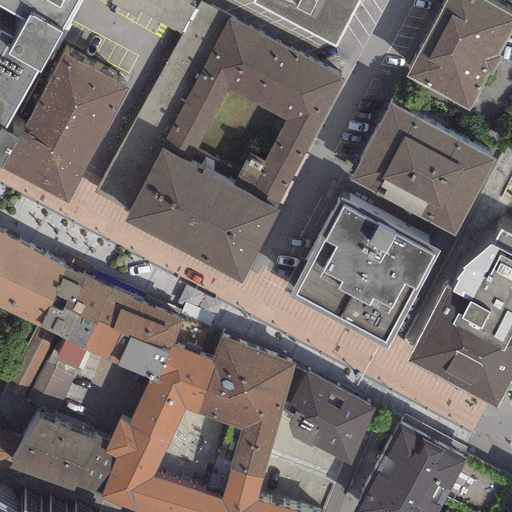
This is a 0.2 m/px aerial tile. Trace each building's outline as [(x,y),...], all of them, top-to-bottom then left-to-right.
[(0,0),(0,6),(26,22),(15,40),(7,55),(36,71),(40,73),(80,0),(0,0)] [(138,10),(179,33),(193,8),(187,5),(189,0),(111,0),(109,4),(133,17),(138,10)] [(252,0),(251,3),(335,47),(360,0),(252,0)] [(511,27),(511,14),(483,0),(445,0),(405,77),(469,111),(488,74),(492,76),(501,58),(497,56),(511,27)] [(228,20),(161,150),(123,222),(240,283),(278,212),(274,209),(344,80),(228,20)] [(15,40),(0,31),(0,168),(1,168),(17,139),(3,131),(36,71),(7,55),(15,40)] [(1,168),(67,203),(128,88),(63,54),(17,139),(1,168)] [(348,180),(455,236),(495,160),(389,104),(348,180)] [(441,252),(339,198),(287,296),(389,349),(441,252)] [(446,287),(406,361),(495,407),(511,376),(511,237),(500,231),(493,246),(488,245),(461,268),(464,271),(455,279),(457,282),(452,291),(446,287)] [(0,309),(37,328),(65,269),(0,234),(0,309)] [(76,274),(65,269),(37,328),(64,341),(82,349),(110,290),(111,288),(77,272),(76,274)] [(110,290),(82,349),(84,350),(116,366),(142,304),(110,290)] [(182,319),(142,304),(116,366),(148,380),(157,383),(172,346),(182,319)] [(148,380),(128,425),(168,444),(183,409),(197,414),(215,363),(210,362),(220,337),(182,319),(172,346),(157,383),(148,380)] [(49,345),(33,337),(6,391),(22,399),(49,345)] [(294,363),(220,337),(210,362),(215,363),(197,414),(240,428),(229,471),(262,481),(294,363)] [(76,370),(84,350),(82,349),(64,341),(55,360),(76,370)] [(73,378),(43,363),(24,400),(54,415),(73,378)] [(374,409),(306,373),(286,408),(294,412),(287,425),(291,438),(311,448),(312,445),(350,466),(374,409)] [(92,442),(36,418),(24,440),(6,470),(73,492),(76,485),(95,443),(92,442)] [(139,511),(154,478),(168,444),(128,425),(118,421),(107,442),(103,451),(117,457),(100,496),(99,498),(136,511),(139,511)] [(460,458),(396,425),(364,487),(368,489),(356,511),(438,511),(445,498),(465,460),(460,458)] [(24,440),(0,431),(0,469),(6,470),(24,440)] [(94,437),(92,442),(95,443),(76,485),(100,496),(117,457),(103,451),(107,442),(94,437)] [(494,511),(511,478),(511,477),(464,452),(460,458),(465,460),(445,498),(472,511),(494,511)] [(221,499),(154,478),(139,511),(321,511),(322,510),(259,491),(262,481),(229,471),(221,499)] [(0,511),(78,511),(75,510),(73,511),(65,511),(49,503),(46,508),(24,495),(22,499),(0,486),(0,511)]
